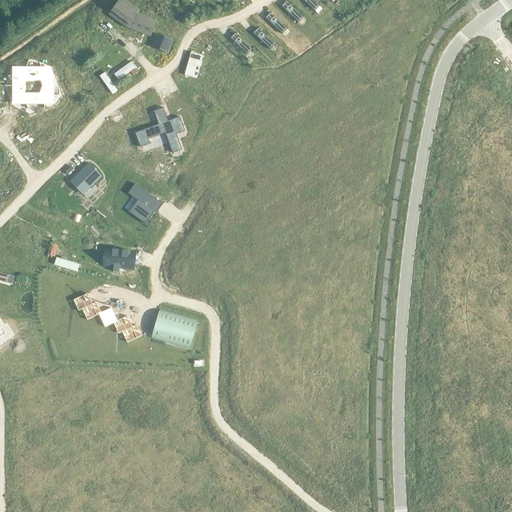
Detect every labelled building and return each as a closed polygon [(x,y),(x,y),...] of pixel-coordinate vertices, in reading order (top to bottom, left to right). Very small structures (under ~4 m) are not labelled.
[(120,0),(112,12),(119,17),(116,20),(115,19),(114,19),(126,28),(135,31),(134,30),(135,29),(151,35),(156,22),(157,22),(157,21),(139,14),(139,15),(135,13),(138,10),(137,10),(133,6),(132,5),(132,6),(132,7),(128,2),(127,2),(128,3),(127,3),(124,0),(120,0)] [(313,0),(303,0),(315,11),(320,6),(313,0)] [(286,1),(282,7),(299,23),(303,18),(286,1)] [(270,13),(265,18),(282,34),(287,29),(270,13)] [(258,28),(253,33),(270,50),(275,45),(258,28)] [(235,33),(230,39),(247,55),(252,50),(235,33)] [(154,42),(152,47),(153,47),(168,53),(171,45),(173,40),(172,40),(157,34),(154,42)] [(210,36),(201,46),(211,55),(220,46),(210,36)] [(235,60),(208,60),(208,73),(235,73),(235,60)] [(195,63),(187,72),(191,76),(200,67),(195,63)] [(9,76),(9,77),(12,81),(12,105),(54,105),(54,77),(51,67),(12,67),(12,76),(9,76)] [(186,97),(180,89),(176,92),(182,100),(186,97)] [(176,92),(172,95),(178,103),(182,100),(176,92)] [(168,121),(163,108),(154,112),(159,125),(135,133),(141,147),(150,144),(148,139),(165,133),(173,153),(182,150),(176,134),(185,131),(180,117),(168,121)] [(102,177),(88,164),(74,178),(87,191),(102,177)] [(60,175),(64,179),(70,173),(66,169),(60,175)] [(135,185),(128,194),(138,201),(129,213),(146,225),(157,210),(158,211),(163,205),(163,204),(135,184),(135,185)] [(24,223),(15,232),(32,249),(41,240),(24,223)] [(105,251),(104,265),(114,266),(113,272),(119,273),(120,266),(134,268),(135,254),(105,251)] [(6,283),(12,285),(14,276),(8,274),(6,283)] [(88,294),(73,300),(79,311),(82,310),(93,305),(93,304),(88,294)] [(93,305),(82,310),(87,320),(99,315),(99,314),(101,313),(96,302),(93,304),(93,305)] [(111,308),(103,312),(106,317),(113,313),(111,308)] [(113,313),(106,317),(107,319),(108,321),(115,317),(113,313)] [(118,322),(113,324),(118,334),(122,333),(133,327),(128,316),(117,321),(118,322)] [(115,317),(108,321),(110,325),(113,324),(118,322),(117,321),(115,317)] [(133,327),(122,333),(127,343),(142,336),(136,325),(133,327)]
